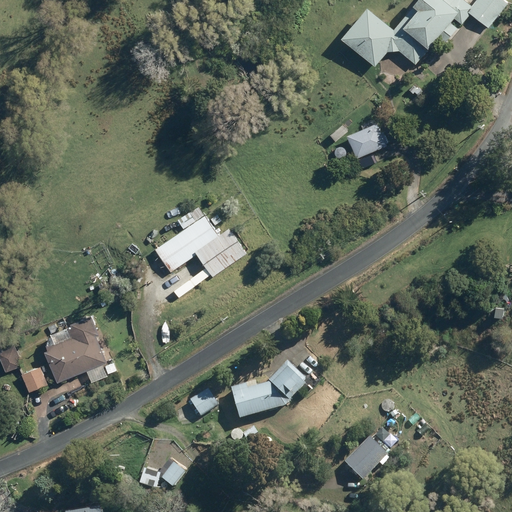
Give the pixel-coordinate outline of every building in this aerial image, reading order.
[(367,5),(339,38),(374,67),(391,47),(413,65),(436,38),(441,42),(468,10),(488,27),(509,1),(507,0),(474,0),(474,1),(472,0),(414,0),(410,5),(413,8),(395,29),(367,5)] [(484,30),(477,25),(464,43),(470,48),(484,30)] [(410,95),(403,102),(409,108),(424,92),(414,82),(406,91),(410,95)] [(348,132),(357,155),(386,145),(377,121),(348,132)] [(156,246),(172,269),(221,236),(206,213),(194,221),(189,212),(178,220),(183,228),(156,246)] [(209,276),(220,293),(255,270),(244,253),(209,276)] [(42,345),(57,379),(86,367),(92,380),(107,374),(101,360),(106,359),(87,316),(65,325),(69,333),(42,345)] [(0,352),(0,359),(4,369),(26,360),(20,345),(0,352)] [(231,392),(239,419),(289,403),(305,383),(284,366),(267,381),(231,392)] [(43,367),(23,373),(28,388),(48,381),(43,367)] [(189,400),(200,415),(216,404),(205,389),(189,400)] [(231,412),(214,413),(214,428),(231,427),(231,412)] [(235,441),(236,441),(238,441),(239,441),(240,441),(241,440),(242,439),(243,438),(243,437),(243,436),(244,435),(247,440),(257,432),(253,426),(243,433),(242,432),(242,431),(241,430),(240,430),(239,429),(238,429),(237,429),(236,429),(235,430),(234,430),(233,431),(232,432),(231,433),(231,434),(231,436),(231,437),(232,438),(232,439),(233,439),(234,440),(234,441),(235,441)] [(345,462),(361,478),(387,453),(371,437),(345,462)]
